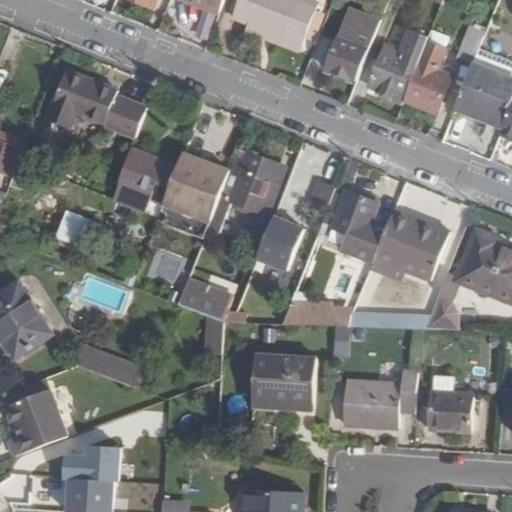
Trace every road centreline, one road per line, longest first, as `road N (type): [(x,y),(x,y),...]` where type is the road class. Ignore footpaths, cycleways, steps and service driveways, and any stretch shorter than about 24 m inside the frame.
road 1 (residential): [(511,195),(8,0)]
road 2 (residential): [(383,511),(407,474),(511,479)]
